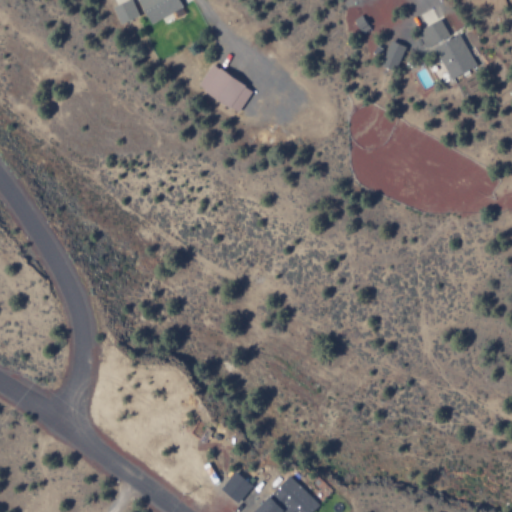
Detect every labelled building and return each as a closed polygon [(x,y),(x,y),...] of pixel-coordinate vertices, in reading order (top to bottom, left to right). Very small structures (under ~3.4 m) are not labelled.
[(117,23),(136,15),(129,0),(123,0),(110,6),(117,23)] [(178,9),(174,0),(136,0),(145,22),(178,9)] [(415,30),(423,48),(430,45),(447,79),(474,66),(457,33),(449,37),(439,18),(415,30)] [(403,46),(388,40),(378,65),(392,71),(403,46)] [(235,113),(250,91),(210,64),(195,86),(235,113)] [(218,489),(235,503),(249,486),(232,471),(218,489)] [(308,511),(316,504),(285,475),(250,511),(277,511),(279,511),(308,511)]
